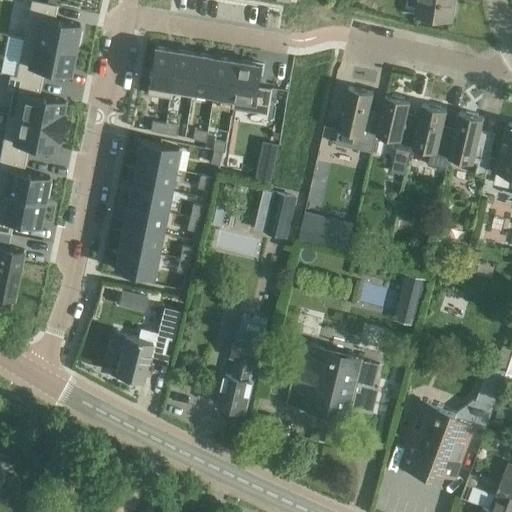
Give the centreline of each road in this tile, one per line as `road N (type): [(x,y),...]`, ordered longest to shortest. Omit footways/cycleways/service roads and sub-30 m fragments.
road 1 (residential): [(33,376),(72,286),(122,18)]
road 2 (tertiary): [(309,511),(33,376)]
road 3 (residential): [(122,18),(288,41)]
road 4 (residential): [(511,58),(493,70),(352,39)]
